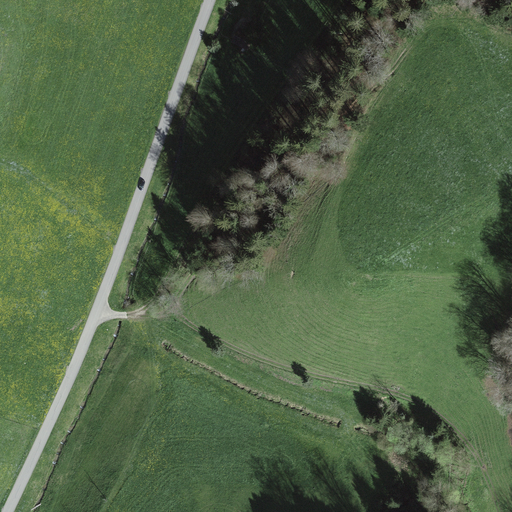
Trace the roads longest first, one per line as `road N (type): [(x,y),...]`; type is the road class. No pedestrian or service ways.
road 1 (tertiary): [(209,0),(97,311),(7,511)]
road 2 (track): [(97,311),(127,315),(150,304),(260,119),(347,0)]
